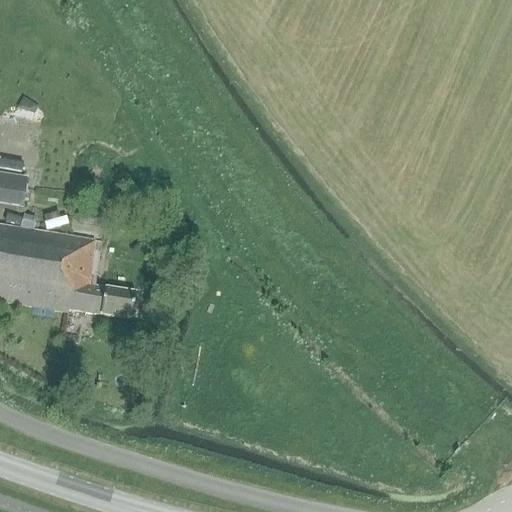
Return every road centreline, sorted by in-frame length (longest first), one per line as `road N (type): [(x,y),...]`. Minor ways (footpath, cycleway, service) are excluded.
road 1 (unclassified): [(317,511),(168,473),(0,413)]
road 2 (primary): [(0,464),(142,511)]
